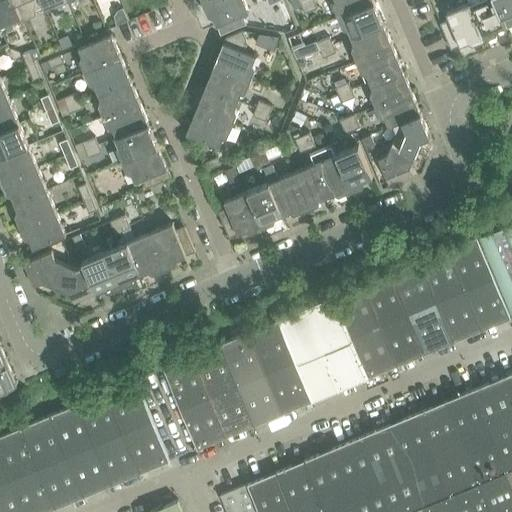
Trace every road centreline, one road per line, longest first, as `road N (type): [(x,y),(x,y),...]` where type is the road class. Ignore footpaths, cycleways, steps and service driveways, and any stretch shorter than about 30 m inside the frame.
road 1 (residential): [(0,273),(28,345),(65,351),(456,187),(464,163),(436,93)]
road 2 (unclassified): [(511,340),(192,471)]
